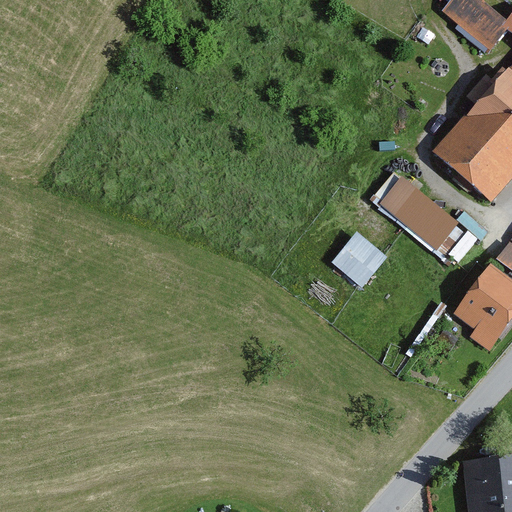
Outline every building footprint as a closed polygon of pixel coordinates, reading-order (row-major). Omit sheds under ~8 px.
[(484,51),(506,26),(475,0),(455,0),(442,16),(484,51)] [(511,65),(430,158),(489,209),(511,182),(511,21),(504,31),(511,38),(511,65)] [(457,228),(399,183),(379,208),(436,254),(457,228)] [(358,226),(332,258),(364,284),(390,252),(358,226)] [(511,242),(498,261),(511,271),(511,242)] [(488,357),(511,323),(511,286),(488,269),(451,319),(473,335),(468,342),(488,357)] [(511,511),(511,456),(462,462),(468,511),(511,511)]
